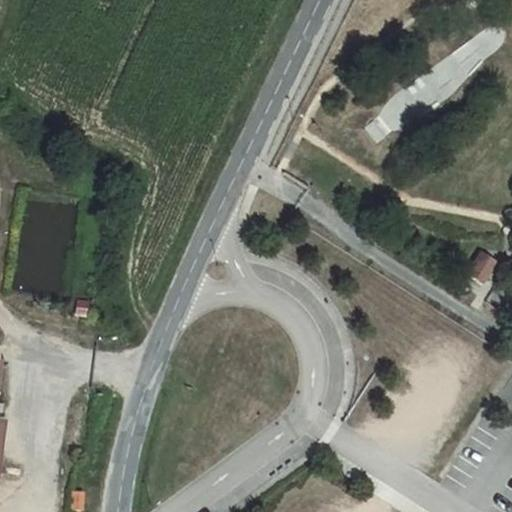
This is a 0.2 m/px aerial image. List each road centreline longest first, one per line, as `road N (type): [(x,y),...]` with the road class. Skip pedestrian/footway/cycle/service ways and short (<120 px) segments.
road 1 (tertiary): [(319,0),(176,306),(126,453),(118,511)]
road 2 (track): [(17,511),(54,460),(76,360)]
